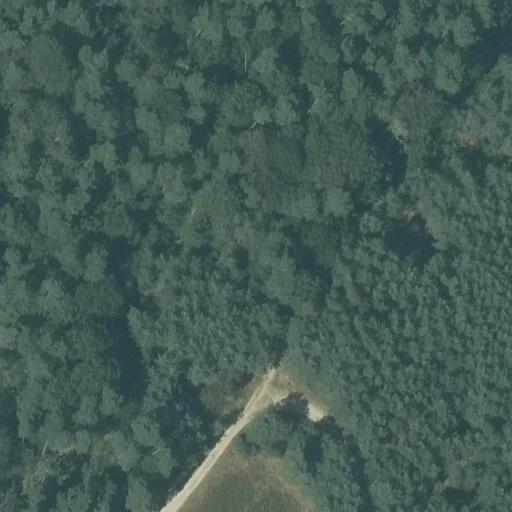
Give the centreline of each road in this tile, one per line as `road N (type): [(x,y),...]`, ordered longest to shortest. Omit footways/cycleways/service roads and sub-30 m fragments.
road 1 (track): [(274,371),(511,50)]
road 2 (track): [(360,511),(329,424),(274,371),(196,475),(155,511)]
